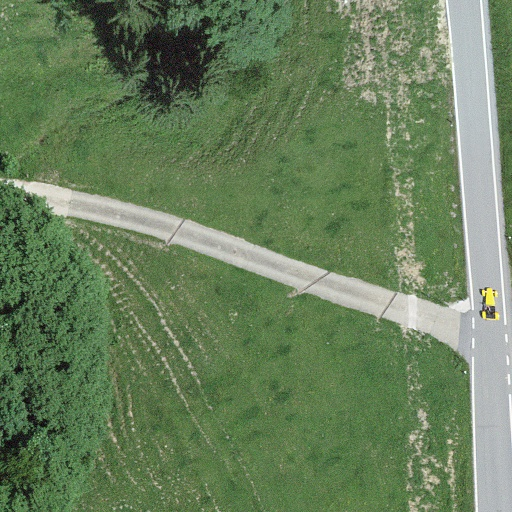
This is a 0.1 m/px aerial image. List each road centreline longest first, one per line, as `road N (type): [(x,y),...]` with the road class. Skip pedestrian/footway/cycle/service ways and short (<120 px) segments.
road 1 (track): [(489,345),(156,227),(0,193)]
road 2 (tertiary): [(499,511),(463,0)]
